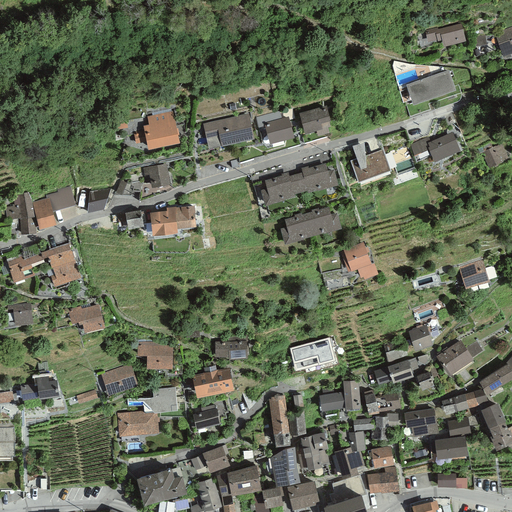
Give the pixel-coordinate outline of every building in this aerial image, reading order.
[(466,41),(461,24),(438,30),(437,28),(425,31),(428,42),(437,40),(438,41),(442,40),(443,47),(466,41)] [(511,26),(494,33),(503,57),(511,53),(511,26)] [(406,85),(413,106),(456,91),(449,70),(406,85)] [(299,113),(304,134),(322,130),(321,124),(331,121),(327,106),(299,113)] [(143,126),(148,150),(179,144),(172,111),(147,116),(149,125),(143,126)] [(265,128),(270,145),(294,138),(288,117),(281,119),(279,111),(255,118),(259,130),(265,128)] [(209,150),(221,147),(254,140),(248,113),(203,123),(209,150)] [(461,152),(452,133),(431,142),(428,143),(429,147),(428,148),(428,150),(434,163),(461,152)] [(429,137),(410,145),(414,156),(428,150),(428,148),(429,147),(428,143),(431,142),(429,137)] [(365,143),(352,146),(356,159),(365,156),(365,143)] [(484,158),(490,169),(509,159),(502,143),(484,152),(486,157),(484,158)] [(350,161),(358,183),(391,171),(383,150),(365,156),(356,159),(350,161)] [(167,164),(143,168),(144,177),(150,176),(152,188),(171,185),(167,164)] [(308,166),(301,168),(302,173),(307,191),(308,194),(338,186),(334,170),(328,171),(326,164),(309,168),(308,166)] [(289,176),(288,172),(281,174),(281,176),(264,181),(267,189),(260,191),(265,206),(295,198),(294,195),(289,176)] [(302,173),(289,176),(294,195),(307,191),(302,173)] [(127,183),(120,181),(116,193),(122,195),(127,183)] [(46,199),(32,202),(40,230),(56,226),(52,211),(75,205),(70,186),(57,190),(58,192),(45,196),(46,199)] [(110,189),(90,192),(88,213),(104,210),(110,189)] [(28,192),(13,194),(14,206),(5,207),(7,220),(19,219),(21,235),(36,234),(32,202),(28,192)] [(194,206),(175,208),(177,230),(196,228),(194,215),(195,215),(194,206)] [(166,211),(150,213),(152,237),(177,234),(177,230),(175,208),(174,207),(166,208),(166,211)] [(312,212),(307,213),(314,236),(334,230),(335,232),(342,230),(337,213),(331,215),(329,207),(319,210),(318,208),(311,210),(312,212)] [(140,210),(125,213),(128,230),(143,227),(140,210)] [(314,236),(307,213),(302,215),(301,213),(295,215),(295,216),(284,219),(287,227),(280,229),(285,245),(314,236)] [(341,252),(348,272),(351,271),(351,272),(357,270),(371,265),(363,243),(343,250),(344,251),(341,252)] [(48,257),(51,269),(52,268),(75,261),(69,244),(40,253),(42,259),(48,257)] [(20,251),(5,256),(14,283),(34,276),(31,269),(32,268),(31,264),(43,260),(42,259),(40,253),(23,259),(20,251)] [(458,267),(465,290),(489,282),(482,259),(458,267)] [(81,278),(75,261),(52,268),(54,274),(50,276),(54,287),(81,278)] [(375,264),(371,265),(357,270),(360,278),(363,277),(364,280),(378,275),(375,264)] [(30,303),(7,305),(7,310),(13,309),(15,326),(33,324),(30,303)] [(82,325),(85,333),(105,328),(99,304),(81,309),(80,307),(68,310),(72,325),(78,323),(79,326),(82,325)] [(408,331),(415,352),(433,345),(426,325),(408,331)] [(229,357),(229,360),(247,359),(247,355),(249,355),(248,334),(227,335),(227,341),(215,342),(215,358),(229,357)] [(289,348),(295,371),(335,361),(329,338),(289,348)] [(382,345),(388,362),(408,356),(402,339),(382,345)] [(436,356),(449,377),(473,361),(472,358),(483,351),(477,342),(466,349),(460,340),(436,356)] [(146,357),(146,369),(172,369),(172,343),(138,343),(138,357),(146,357)] [(426,355),(418,357),(419,362),(425,365),(427,359),(426,355)] [(479,383),(487,396),(511,379),(511,356),(506,363),(507,364),(479,383)] [(392,380),(393,384),(414,377),(412,371),(419,369),(415,358),(373,371),(377,385),(392,380)] [(131,364),(101,374),(108,396),(138,386),(138,385),(131,364)] [(192,376),(197,398),(234,391),(229,368),(218,371),(218,370),(192,376)] [(417,377),(422,391),(434,386),(429,372),(417,377)] [(20,385),(22,400),(39,398),(39,400),(59,397),(56,380),(49,381),(48,376),(34,378),(34,383),(20,385)] [(345,408),(345,410),(360,409),(358,380),(343,381),(344,392),(345,408)] [(150,399),(127,399),(128,406),(143,406),(144,410),(144,414),(157,413),(177,411),(175,387),(153,389),(153,398),(150,399)] [(441,402),(446,415),(487,403),(483,389),(452,398),(453,398),(441,402)] [(364,392),(368,416),(379,414),(379,412),(375,397),(373,390),(364,392)] [(345,408),(344,392),(319,396),(321,412),(345,408)] [(375,397),(379,412),(401,408),(397,393),(375,397)] [(273,435),(289,433),(284,395),(271,397),(271,399),(269,400),(273,435)] [(301,395),(293,396),(294,408),(303,407),(301,395)] [(481,411),(489,429),(505,422),(506,422),(497,403),(481,411)] [(193,415),(196,430),(220,424),(217,408),(215,409),(215,405),(201,408),(202,412),(193,415)] [(434,408),(403,413),(406,428),(411,428),(413,438),(438,434),(434,408)] [(119,437),(159,434),(157,413),(144,414),(144,410),(117,413),(119,437)] [(303,412),(288,414),(291,436),(306,434),(303,412)] [(398,413),(387,414),(387,417),(375,417),(375,419),(353,420),(354,431),(372,430),(372,440),(386,440),(386,427),(398,426),(398,413)] [(447,421),(450,436),(470,433),(468,417),(447,421)] [(492,436),(490,437),(496,451),(511,444),(511,426),(507,428),(505,422),(489,429),(492,436)] [(0,461),(12,461),(12,457),(14,457),(14,428),(0,427),(0,461)] [(363,431),(348,433),(350,448),(351,448),(352,453),(360,451),(365,450),(363,431)] [(273,435),(275,448),(290,445),(289,433),(273,435)] [(324,433),(312,436),(315,450),(318,449),(322,448),(323,450),(325,450),(327,450),(328,449),(324,433)] [(305,459),(319,455),(319,451),(318,449),(315,450),(312,436),(300,438),(305,459)] [(434,440),(437,460),(468,456),(465,436),(434,440)] [(222,446),(202,454),(202,455),(207,466),(210,474),(230,466),(222,446)] [(371,450),(374,469),(394,465),(390,446),(371,450)] [(270,458),(276,487),(282,486),(284,486),(300,483),(297,469),(295,447),(285,450),(270,458)] [(334,452),(342,480),(358,474),(356,468),(364,465),(360,451),(352,453),(351,448),(350,448),(334,452)] [(319,455),(305,459),(308,472),(321,468),(321,465),(329,463),(327,450),(325,450),(323,450),(319,451),(319,455)] [(207,466),(202,455),(191,459),(195,471),(207,466)] [(241,469),(247,493),(262,491),(256,466),(241,469)] [(395,467),(384,468),(385,473),(367,475),(369,494),(381,493),(381,494),(399,492),(395,467)] [(247,493),(241,469),(227,473),(231,495),(231,497),(232,496),(247,493)] [(187,495),(182,477),(174,479),(172,470),(136,480),(143,507),(159,502),(163,501),(187,495)] [(231,495),(227,473),(216,476),(221,497),(223,506),(233,505),(232,496),(231,497),(231,495)] [(437,474),(438,488),(456,487),(456,479),(455,474),(437,474)] [(202,503),(204,511),(221,511),(220,507),(222,507),(215,483),(213,484),(211,478),(196,483),(202,503)] [(467,478),(456,479),(456,487),(456,489),(467,489),(467,478)] [(287,487),(292,511),(320,505),(314,481),(287,487)] [(282,487),(262,491),(262,492),(262,493),(265,509),(268,508),(283,505),(281,496),(284,496),(282,487)] [(262,493),(253,495),(255,511),(268,511),(268,508),(265,509),(262,493)] [(323,509),(324,511),(366,511),(361,495),(326,507),(326,508),(323,509)] [(186,499),(175,502),(177,511),(189,508),(186,499)] [(173,511),(175,503),(163,501),(159,502),(158,511),(173,511)] [(437,501),(411,507),(412,511),(436,511),(439,510),(437,501)] [(204,511),(202,503),(189,507),(190,511),(204,511)]
